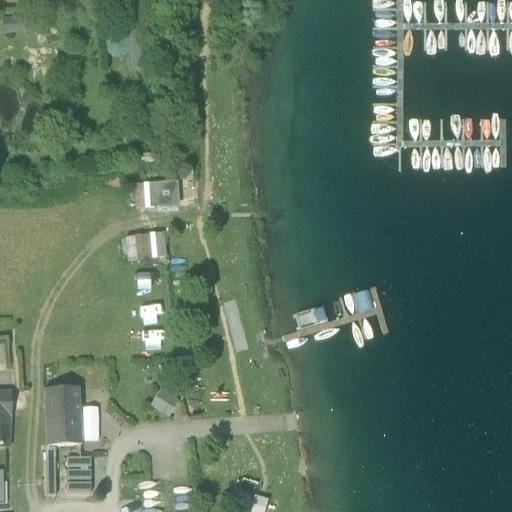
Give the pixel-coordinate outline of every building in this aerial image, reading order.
[(150,69),(144,15),(124,17),(130,71),(150,69)] [(33,16),(1,20),(3,37),(35,34),(33,16)] [(126,55),(123,24),(102,26),(105,57),(126,55)] [(177,185),(147,187),(148,210),(178,209),(177,185)] [(127,237),(128,261),(156,260),(155,236),(127,237)] [(0,345),(0,372),(8,371),(6,345),(0,345)] [(44,392),(47,449),(71,448),(81,448),(78,391),(44,392)] [(149,409),(168,421),(179,404),(160,392),(149,409)] [(10,394),(0,394),(0,450),(9,450),(10,419),(10,394)] [(68,493),(93,494),(94,458),(69,457),(68,493)] [(233,511),(250,511),(254,499),(238,494),(233,511)]
